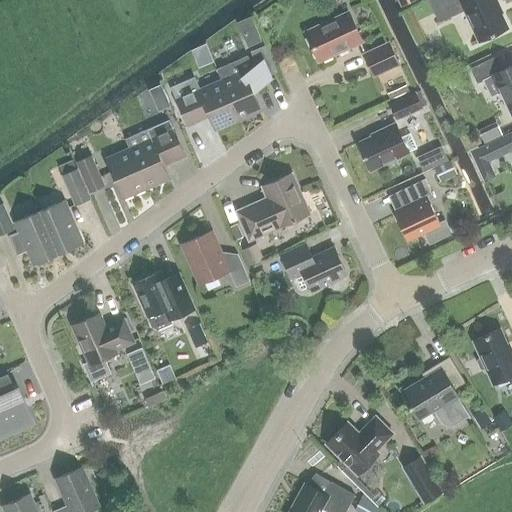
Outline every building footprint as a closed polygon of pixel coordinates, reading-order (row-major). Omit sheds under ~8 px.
[(459,0),(427,0),(438,22),(463,10),(477,40),(490,34),(491,35),(507,28),(496,4),(498,4),(496,0),(462,0),(460,1),(459,0)] [(305,32),(318,61),(361,41),(348,12),(305,32)] [(246,45),(259,40),(249,18),(237,23),(246,45)] [(363,54),(373,76),(398,64),(388,42),(363,54)] [(265,45),(250,52),(256,66),(261,77),(269,74),(276,71),(265,45)] [(270,78),(269,74),(261,77),(256,66),(252,69),(247,56),(217,69),(221,80),(220,80),(237,119),(260,110),(252,91),(270,78)] [(500,92),(511,115),(511,114),(511,64),(503,69),(497,56),(470,68),(476,83),(490,76),(497,93),(500,92)] [(237,119),(220,80),(199,89),(194,77),(170,87),(187,126),(209,116),(215,129),(237,119)] [(145,88),(153,109),(167,104),(159,83),(145,88)] [(416,92),(388,104),(395,119),(422,107),(416,92)] [(184,156),(169,120),(125,139),(129,148),(128,149),(145,188),(168,178),(163,166),(184,156)] [(409,133),(401,137),(394,123),(380,130),(380,132),(357,143),(370,170),(417,148),(409,133)] [(511,132),(481,147),(488,162),(500,156),(498,153),(509,148),(511,151),(511,150),(511,132)] [(432,166),(439,181),(454,174),(440,143),(413,155),(421,171),(432,166)] [(145,188),(128,149),(106,158),(123,197),(145,188)] [(55,158),(74,206),(90,200),(77,168),(75,169),(68,152),(55,158)] [(105,185),(91,155),(76,162),(89,192),(105,185)] [(291,173),(261,186),(266,197),(235,211),(248,240),(309,213),(291,173)] [(396,213),(395,214),(407,239),(423,231),(428,241),(431,242),(450,233),(444,220),(438,223),(428,200),(433,198),(424,179),(399,191),(407,208),(396,213)] [(39,211),(57,253),(81,243),(63,201),(39,211)] [(3,203),(0,204),(0,235),(14,229),(3,203)] [(15,221),(19,231),(8,236),(16,254),(27,250),(33,263),(57,253),(39,211),(15,221)] [(211,231),(181,244),(198,284),(228,271),(235,287),(249,281),(237,254),(224,260),(211,231)] [(256,243),(240,250),(248,267),(263,260),(256,243)] [(311,258),(305,244),(281,255),(291,278),(297,291),(305,291),(309,289),(310,290),(328,282),(329,286),(333,288),(337,289),(341,287),(343,284),(343,280),(342,276),(346,274),(333,247),(311,258)] [(259,265),(250,270),(255,280),(264,275),(259,265)] [(132,283),(146,316),(151,327),(158,329),(172,323),(170,319),(195,308),(180,274),(164,281),(159,271),(132,283)] [(72,326),(87,361),(83,363),(82,363),(92,386),(93,385),(91,381),(111,373),(104,357),(115,352),(115,350),(134,342),(123,318),(111,323),(112,324),(105,328),(99,314),(72,326)] [(485,368),(492,384),(511,375),(511,355),(499,328),(472,341),(480,357),(477,361),(480,368),(485,368)] [(132,352),(141,374),(152,369),(143,347),(132,352)] [(400,391),(418,420),(418,419),(433,410),(439,421),(442,424),(446,426),(450,426),(454,424),(469,415),(453,389),(464,382),(449,356),(429,368),(431,372),(400,391)] [(0,437),(33,422),(17,387),(13,389),(7,374),(0,376),(0,437)] [(483,409),(472,416),(481,429),(491,422),(483,409)] [(511,423),(504,410),(492,418),(500,431),(511,423)] [(375,450),(392,434),(375,417),(358,433),(347,422),(325,443),(357,474),(378,453),(375,450)] [(425,504),(442,494),(422,460),(405,470),(425,504)] [(84,511),(98,506),(81,467),(55,478),(67,505),(52,511),(84,511)] [(287,511),(319,511),(321,509),(327,511),(344,511),(354,495),(331,482),(324,494),(304,483),(287,511)] [(37,511),(30,494),(2,506),(4,511),(37,511)] [(354,511),(356,511),(378,511),(377,511),(378,508),(360,498),(354,511)]
